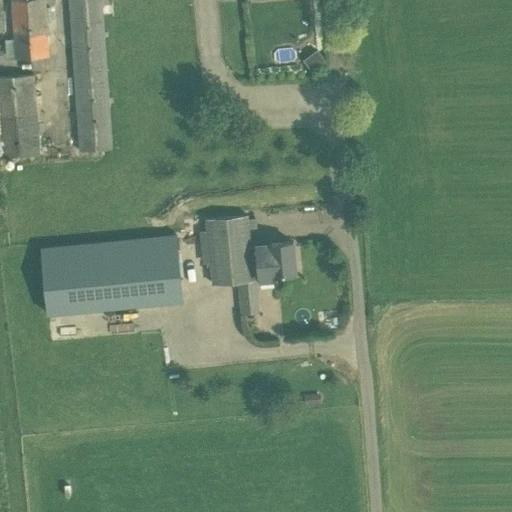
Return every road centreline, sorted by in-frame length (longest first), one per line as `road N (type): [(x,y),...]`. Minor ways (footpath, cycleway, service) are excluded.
road 1 (unclassified): [(376,511),(350,199)]
road 2 (track): [(15,511),(0,374)]
